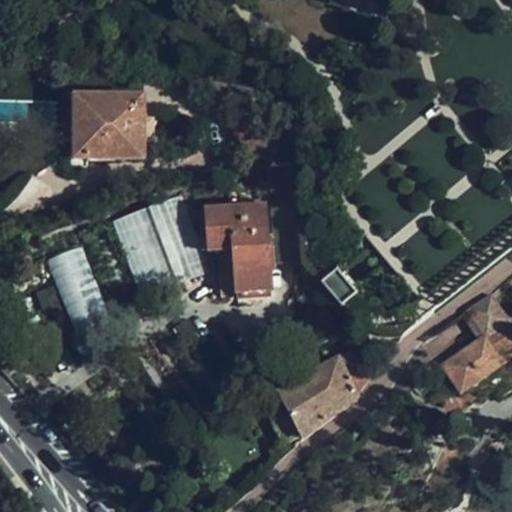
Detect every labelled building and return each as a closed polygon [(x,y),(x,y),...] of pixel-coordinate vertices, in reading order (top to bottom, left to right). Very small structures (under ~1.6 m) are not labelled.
[(211,83),(208,100),(246,107),(245,89),(211,83)] [(245,89),(246,107),(246,120),(273,118),(292,117),(290,97),(245,87),(245,89)] [(74,99),(74,125),(82,125),(81,162),(142,162),(143,143),(146,142),(146,107),(128,107),(128,99),(74,99)] [(238,120),(240,156),(277,153),(273,118),(246,120),(238,120)] [(82,125),(74,125),(63,125),(63,163),(81,162),(82,125)] [(240,156),(241,173),(268,167),(278,166),(277,153),(240,156)] [(278,166),(268,167),(269,182),(229,185),(231,202),(270,199),(275,266),(301,263),(295,161),(278,166)] [(142,298),(185,281),(208,272),(177,198),(113,223),(142,298)] [(264,207),(205,212),(209,254),(218,253),(221,297),(271,292),(264,207)] [(337,274),(322,287),(340,309),(356,296),(337,274)] [(501,359),(511,350),(511,327),(492,298),(468,315),(485,341),(444,369),(463,397),(506,367),(501,359)] [(278,393),(304,440),(354,404),(354,401),(368,381),(352,352),(312,374),(308,365),(296,372),(301,380),(278,393)]
